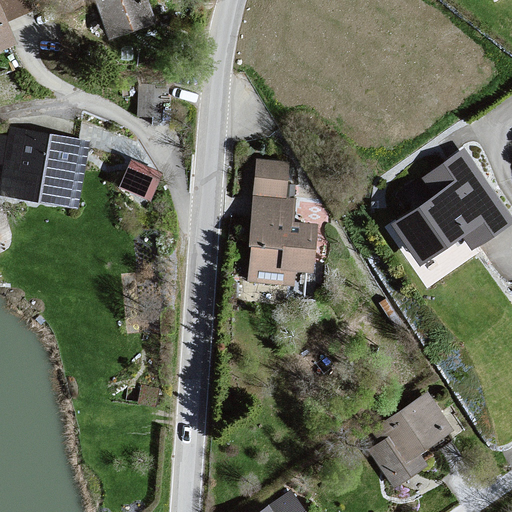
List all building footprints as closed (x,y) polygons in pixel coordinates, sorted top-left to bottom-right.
[(25,0),(0,0),(0,49),(15,43),(5,19),(30,9),(25,0)] [(151,0),(96,0),(112,38),(160,23),(151,0)] [(50,136),(15,130),(13,140),(0,137),(0,163),(7,165),(2,194),(77,206),(87,142),(50,136)] [(430,182),(390,211),(420,253),(460,224),(472,241),(511,212),(511,206),(464,139),(421,169),(430,182)] [(128,154),(117,182),(152,196),(163,169),(128,154)] [(292,163),(256,161),(248,278),(292,283),(296,268),(320,272),(323,236),(292,232),(294,201),(287,201),(292,163)] [(364,437),(370,452),(397,488),(429,467),(421,458),(460,431),(430,391),(364,437)] [(303,511),(291,494),(263,511),(303,511)]
